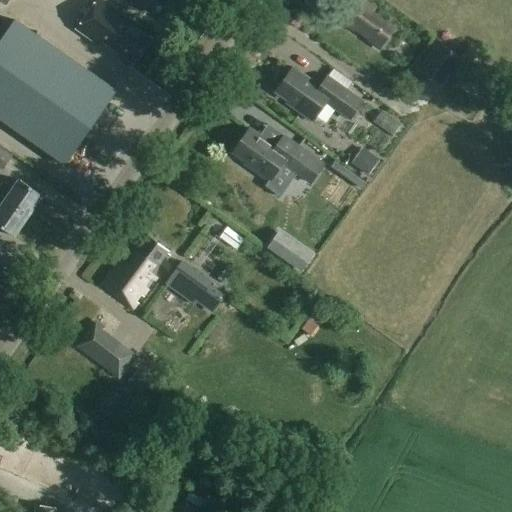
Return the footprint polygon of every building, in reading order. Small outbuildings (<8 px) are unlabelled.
[(133,65),(150,41),(133,29),(135,26),(99,0),(97,0),(75,31),(98,47),(101,43),(133,65)] [(378,51),(392,32),(370,16),(373,11),(357,0),(351,0),(336,21),(352,33),(354,31),(367,40),(366,42),(378,51)] [(0,121),(63,166),(115,92),(15,23),(0,43),(0,121)] [(418,72),(440,90),(463,60),(441,43),(418,72)] [(353,81),(335,68),(330,75),(349,88),(353,81)] [(350,122),(362,105),(325,79),(318,89),(291,70),(274,94),(286,103),(284,105),(310,123),(324,104),(350,122)] [(245,99),(239,110),(254,118),(260,108),(245,99)] [(377,104),(367,115),(385,131),(395,120),(377,104)] [(280,165),(291,173),(308,185),(321,167),(282,138),(274,149),(248,130),(230,155),(242,164),(241,166),(267,184),(280,165)] [(0,148),(0,169),(3,172),(13,157),(0,148)] [(362,149),(351,164),(368,175),(379,161),(362,149)] [(361,186),(343,173),(329,193),(347,206),(361,186)] [(0,197),(29,218),(42,199),(20,183),(13,193),(2,185),(0,187),(0,197)] [(279,213),(284,198),(270,194),(265,209),(279,213)] [(0,231),(13,241),(29,218),(0,197),(0,231)] [(316,254),(284,231),(270,249),(303,273),(316,254)] [(150,275),(167,252),(145,236),(118,272),(114,268),(100,286),(131,310),(155,278),(150,275)] [(212,284),(182,262),(173,274),(165,286),(196,307),(197,305),(213,316),(226,299),(209,288),(212,284)] [(76,348),(120,381),(138,357),(94,324),(76,348)] [(126,386),(141,397),(153,380),(138,369),(126,386)] [(194,487),(171,476),(165,490),(188,501),(194,487)] [(200,511),(169,496),(161,511),(200,511)]
